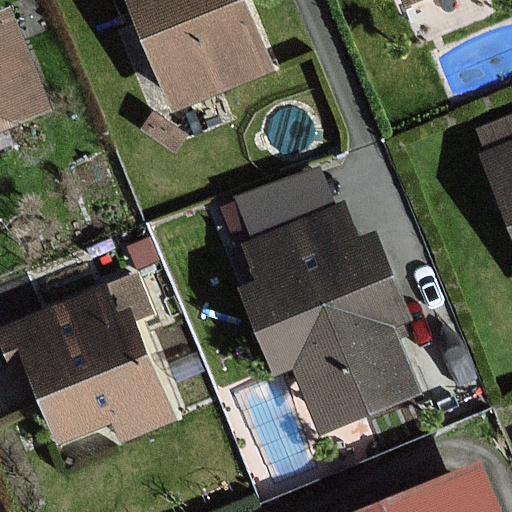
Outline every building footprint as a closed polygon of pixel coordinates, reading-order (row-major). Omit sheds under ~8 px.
[(132,0),(175,105),(272,66),(245,0),(132,0)] [(12,11),(0,15),(0,120),(48,101),(12,11)] [(511,147),(491,156),(511,209),(511,147)] [(257,241),(248,244),(263,283),(248,289),(279,368),(296,361),(323,429),(419,391),(394,327),(412,319),(378,234),(361,241),(345,202),(336,206),(320,166),(240,198),(257,241)] [(135,276),(2,333),(17,370),(29,365),(61,441),(114,418),(123,439),(181,415),(140,318),(151,313),(135,276)] [(494,511),(478,471),(377,511),(494,511)]
